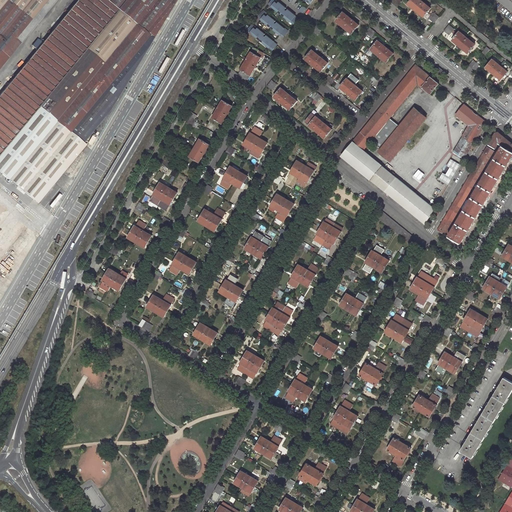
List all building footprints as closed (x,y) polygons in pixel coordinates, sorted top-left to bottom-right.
[(0,0),(0,67),(21,42),(15,38),(46,0),(0,0)] [(76,0),(0,93),(0,171),(38,203),(86,145),(83,142),(111,109),(175,0),(76,0)] [(21,42),(55,0),(46,0),(15,38),(21,42)] [(274,0),(272,0),(269,4),(282,14),(285,10),(286,8),(279,2),(277,4),(276,3),(277,2),(274,0)] [(412,0),(411,0),(408,5),(416,11),(420,6),(412,0)] [(427,12),(431,8),(423,2),(420,6),(427,12)] [(416,11),(424,17),(427,12),(420,6),(416,11)] [(285,10),(282,14),(294,24),(298,19),(295,16),(296,16),(288,10),(286,12),(285,10)] [(267,14),(264,11),(259,16),(262,19),(262,20),(271,27),(274,23),(276,21),(268,15),(267,17),(265,16),(267,14)] [(351,19),(343,13),(336,21),(344,28),(351,19)] [(352,34),(359,26),(351,19),(344,28),(352,34)] [(274,23),(271,27),(280,35),(281,34),(284,36),(288,31),(277,23),(276,25),(274,23)] [(252,25),(248,30),(260,40),(264,36),(265,34),(258,28),(256,30),(255,29),(256,28),(252,25)] [(468,39),(460,32),(457,36),(465,42),(468,39)] [(264,36),(260,40),(272,50),(277,45),(274,42),(267,35),(265,38),(264,36)] [(457,36),(453,40),(461,47),(465,42),(457,36)] [(473,49),(476,45),(468,39),(465,42),(473,49)] [(386,47),(378,41),(371,49),(379,56),(386,47)] [(461,47),(470,54),(473,49),(465,42),(461,47)] [(259,50),(254,47),(246,60),(251,64),(259,50)] [(387,62),(394,54),(386,47),(379,56),(387,62)] [(256,67),(264,53),(259,50),(251,64),(256,67)] [(320,57),(312,51),(306,59),(314,65),(320,57)] [(321,72),(328,64),(320,57),(314,65),(321,72)] [(246,60),(239,74),(243,78),(251,64),(246,60)] [(493,60),(490,64),(497,70),(500,66),(493,60)] [(243,78),(248,82),(256,67),(251,64),(243,78)] [(497,70),(490,64),(486,68),(494,74),(497,70)] [(421,87),(430,77),(416,65),(353,142),(363,150),(371,141),(390,118),(418,84),(421,87)] [(504,76),(508,72),(500,66),(497,70),(504,76)] [(494,74),(501,80),(504,76),(497,70),(494,74)] [(430,77),(421,87),(431,94),(439,84),(430,77)] [(355,85),(347,79),(340,87),(348,94),(355,85)] [(272,81),(268,87),(272,90),(277,84),(272,81)] [(356,100),(363,92),(355,85),(348,94),(356,100)] [(282,89),(278,93),(286,99),(289,95),(282,89)] [(310,98),(317,103),(322,96),(316,91),(310,98)] [(286,99),(278,93),(275,97),(282,103),(286,99)] [(290,109),(297,101),(289,95),(286,99),(282,103),(290,109)] [(233,106),(223,101),(218,109),(227,115),(233,106)] [(464,105),(456,115),(469,125),(453,152),(464,158),(485,121),(464,105)] [(400,126),(381,149),(393,159),(426,118),(415,108),(400,126)] [(218,109),(213,118),(222,124),(227,115),(218,109)] [(317,117),(309,125),(317,131),(320,127),(324,122),(317,117)] [(381,149),(400,126),(390,118),(371,141),(381,149)] [(332,129),(324,122),(320,127),(328,134),(332,129)] [(320,127),(317,131),(325,138),(328,134),(320,127)] [(500,146),(511,153),(511,143),(498,132),(495,133),(488,145),(497,151),(500,146)] [(256,143),(259,138),(251,133),(248,139),(256,143)] [(268,143),(259,138),(256,143),(264,148),(268,143)] [(210,145),(200,139),(195,148),(205,153),(210,145)] [(256,143),(248,139),(244,145),(252,150),(256,143)] [(348,149),(346,151),(342,156),(371,180),(382,166),(363,150),(353,142),(348,149)] [(260,155),(264,148),(256,143),(252,150),(260,155)] [(511,153),(500,146),(497,151),(447,236),(462,244),(511,156),(511,153)] [(486,147),(438,230),(445,234),(494,151),(486,147)] [(195,148),(190,157),(199,162),(205,153),(195,148)] [(448,185),(460,164),(451,158),(439,179),(448,185)] [(298,161),(294,167),(302,172),(306,166),(298,161)] [(231,166),(228,172),(236,177),(239,171),(231,166)] [(314,171),(306,166),(302,172),(310,177),(314,171)] [(382,166),(371,180),(424,223),(435,209),(382,166)] [(302,172),(294,167),(290,172),(299,177),(302,172)] [(248,176),(239,171),(236,177),(245,182),(248,176)] [(236,177),(228,172),(224,178),(233,183),(236,177)] [(307,182),(310,177),(302,172),(299,177),(307,182)] [(241,188),(245,182),(236,177),(233,183),(241,188)] [(161,183),(157,189),(166,194),(169,188),(161,183)] [(178,193),(169,188),(166,194),(174,198),(178,193)] [(166,194),(157,189),(154,194),(151,200),(151,201),(159,205),(162,199),(166,194)] [(171,204),(174,198),(166,194),(162,199),(171,204)] [(278,194),(274,200),(283,205),(286,199),(278,194)] [(294,204),(286,199),(283,205),(291,209),(294,204)] [(283,205),(274,200),(271,206),(279,211),(283,205)] [(287,216),(291,209),(283,205),(279,211),(275,217),(283,221),(287,215),(287,216)] [(205,209),(202,215),(211,220),(214,215),(205,209)] [(382,211),(378,218),(396,233),(413,247),(417,240),(382,211)] [(211,220),(202,215),(199,221),(207,226),(211,220)] [(211,220),(219,225),(222,219),(214,215),(211,220)] [(215,231),(219,225),(211,220),(207,226),(215,231)] [(140,221),(136,227),(144,231),(147,225),(140,221)] [(324,222),(320,228),(330,233),(333,227),(324,222)] [(335,224),(333,227),(330,233),(338,238),(342,232),(341,232),(343,229),(335,224)] [(135,226),(132,232),(140,237),(144,231),(136,227),(135,226)] [(330,233),(320,228),(317,234),(326,240),(330,233)] [(152,236),(144,231),(140,237),(149,242),(152,236)] [(140,237),(132,232),(128,238),(137,243),(140,237)] [(334,244),(338,238),(330,233),(326,240),(323,245),(330,250),(334,244)] [(145,248),(149,242),(140,237),(137,243),(145,248)] [(252,237),(249,243),(257,248),(260,242),(252,237)] [(269,247),(260,242),(257,248),(266,253),(269,247)] [(257,248),(249,243),(245,249),(254,254),(257,248)] [(373,251),(369,257),(378,262),(382,256),(385,251),(377,247),(374,251),(373,251)] [(262,259),(266,253),(257,248),(254,254),(262,259)] [(511,260),(511,253),(506,250),(502,257),(511,262),(511,260)] [(180,252),(177,258),(186,263),(189,257),(180,252)] [(389,261),(382,256),(378,262),(386,267),(389,261)] [(186,263),(194,268),(197,262),(189,257),(186,263)] [(378,262),(369,257),(366,262),(375,268),(378,262)] [(186,263),(177,258),(173,264),(182,269),(186,263)] [(382,272),(386,267),(378,262),(375,268),(382,272)] [(190,274),(194,268),(186,263),(182,269),(190,274)] [(311,264),(308,270),(304,276),(312,281),(316,275),(315,274),(318,269),(311,264)] [(299,265),(295,271),(304,276),(308,270),(299,265)] [(110,269),(107,274),(115,279),(119,274),(110,269)] [(304,276),(295,271),(292,276),(301,282),(304,276)] [(115,279),(107,274),(103,281),(104,281),(101,287),(108,291),(112,286),(115,279)] [(127,278),(119,274),(115,279),(123,284),(127,278)] [(309,287),(312,281),(304,276),(301,282),(309,287)] [(430,276),(427,282),(423,288),(431,292),(435,287),(434,287),(438,281),(430,276)] [(418,277),(414,282),(423,288),(427,282),(418,277)] [(490,277),(487,282),(496,287),(499,282),(490,277)] [(120,291),(123,284),(115,279),(112,286),(120,291)] [(227,279),(223,286),(232,291),(236,284),(227,279)] [(423,288),(414,282),(411,289),(420,294),(423,288)] [(496,287),(487,282),(483,289),(492,294),(496,287)] [(507,287),(499,282),(496,287),(504,292),(507,287)] [(232,291),(240,296),(244,289),(236,284),(232,291)] [(232,291),(223,286),(219,292),(228,297),(232,291)] [(273,287),(271,290),(269,294),(275,297),(279,290),(273,287)] [(500,299),(504,292),(496,287),(492,294),(500,299)] [(427,299),(431,292),(423,288),(420,294),(427,299)] [(236,303),(240,296),(232,291),(228,297),(236,303)] [(347,293),(343,299),(353,305),(356,299),(347,293)] [(154,295),(151,301),(160,307),(163,301),(154,295)] [(353,305),(343,299),(340,305),(349,311),(353,305)] [(364,303),(356,299),(353,305),(360,309),(364,303)] [(160,307),(151,301),(147,307),(157,312),(160,307)] [(172,305),(163,301),(160,307),(168,311),(172,305)] [(356,315),(360,309),(353,305),(349,311),(356,315)] [(164,317),(168,311),(160,307),(157,312),(164,317)] [(274,308),(270,314),(278,319),(282,313),(274,308)] [(471,309),(468,315),(476,320),(480,314),(471,309)] [(290,318),(282,313),(278,319),(286,324),(290,318)] [(278,319),(270,314),(267,320),(268,321),(264,327),(271,331),(275,325),(278,319)] [(476,320),(485,325),(488,319),(480,314),(476,320)] [(476,320),(468,315),(464,321),(461,327),(469,332),(473,326),(476,320)] [(283,330),(286,324),(278,319),(275,325),(283,330)] [(405,319),(401,325),(398,331),(406,335),(409,330),(413,324),(405,319)] [(392,320),(389,325),(398,331),(401,325),(392,320)] [(481,331),(485,325),(476,320),(473,326),(481,331)] [(201,323),(198,329),(206,334),(210,328),(201,323)] [(398,331),(389,325),(385,332),(394,337),(398,331)] [(218,333),(210,328),(206,334),(215,339),(218,333)] [(206,334),(198,329),(194,335),(203,340),(206,334)] [(402,342),(406,335),(398,331),(394,337),(402,342)] [(211,345),(215,339),(206,334),(203,340),(211,345)] [(321,336),(318,342),(327,347),(330,342),(321,336)] [(327,347),(318,342),(314,348),(323,353),(327,347)] [(338,346),(330,342),(327,347),(335,352),(338,346)] [(331,358),(335,352),(327,347),(323,353),(331,358)] [(248,351),(244,357),(253,362),(256,356),(248,351)] [(451,362),(459,368),(462,363),(466,357),(457,352),(454,357),(451,362)] [(451,362),(454,357),(445,353),(442,357),(451,362)] [(264,360),(256,356),(253,362),(261,366),(264,360)] [(253,362),(244,357),(241,362),(242,363),(238,369),(246,373),(253,362)] [(451,362),(442,357),(438,364),(447,369),(451,362)] [(257,372),(261,366),(253,362),(246,373),(253,378),(257,372)] [(455,374),(459,368),(451,362),(447,369),(455,374)] [(366,363),(363,369),(372,374),(375,369),(366,363)] [(372,374),(363,369),(359,375),(368,380),(372,374)] [(383,373),(375,369),(372,374),(380,379),(383,373)] [(296,379),(292,385),(301,390),(305,384),(308,379),(300,373),(296,379)] [(376,385),(380,379),(372,374),(368,380),(376,385)] [(465,443),(461,451),(473,458),(511,391),(511,382),(504,377),(498,387),(496,386),(494,390),(496,391),(489,403),(487,402),(485,405),(487,406),(478,421),(476,420),(474,424),(476,425),(467,440),(465,439),(463,442),(465,443)] [(312,389),(305,384),(301,390),(309,395),(312,389)] [(301,390),(292,385),(288,391),(298,396),(301,390)] [(305,401),(309,395),(301,390),(298,396),(305,401)] [(432,394),(428,400),(425,405),(433,411),(437,405),(436,405),(440,399),(432,394)] [(420,395),(417,400),(425,405),(428,400),(420,395)] [(425,405),(417,400),(413,407),(421,412),(425,405)] [(430,417),(433,411),(425,405),(421,412),(430,417)] [(341,406),(338,411),(347,417),(350,411),(341,406)] [(347,417),(338,411),(334,417),(334,418),(331,424),(339,429),(343,423),(347,417)] [(358,416),(350,411),(347,417),(355,422),(358,416)] [(347,417),(343,423),(339,429),(347,433),(351,427),(351,428),(355,422),(347,417)] [(274,436),(270,442),(267,448),(275,453),(279,447),(278,447),(282,441),(274,436)] [(261,437),(258,443),(267,448),(270,442),(261,437)] [(394,438),(391,444),(399,448),(403,443),(394,438)] [(267,448),(258,443),(254,449),(263,454),(267,448)] [(411,448),(403,443),(399,448),(408,454),(411,448)] [(399,448),(391,444),(387,450),(396,455),(399,448)] [(271,459),(275,453),(267,448),(263,454),(271,459)] [(401,465),(408,454),(399,448),(396,455),(392,461),(395,463),(397,462),(401,465)] [(498,480),(511,487),(511,456),(511,457),(498,480)] [(312,474),(320,479),(324,473),(327,467),(319,462),(316,468),(312,474)] [(307,463),(303,469),(312,474),(316,468),(307,463)] [(312,474),(303,469),(300,475),(309,480),(312,474)] [(241,472),(238,477),(247,482),(250,477),(241,472)] [(317,485),(320,479),(312,474),(309,480),(317,485)] [(247,482),(238,477),(234,483),(243,488),(247,482)] [(247,482),(255,487),(258,482),(250,477),(247,482)] [(247,482),(243,488),(251,493),(255,487),(247,482)] [(511,511),(511,491),(499,511),(511,511)] [(362,494),(359,499),(367,504),(370,498),(362,494)] [(287,498),(283,503),(292,508),(295,503),(287,498)] [(358,499),(354,505),(363,510),(367,504),(359,499),(358,499)] [(289,511),(292,508),(283,503),(279,510),(282,511),(289,511)] [(292,508),(297,511),(300,511),(303,508),(295,503),(292,508)]
